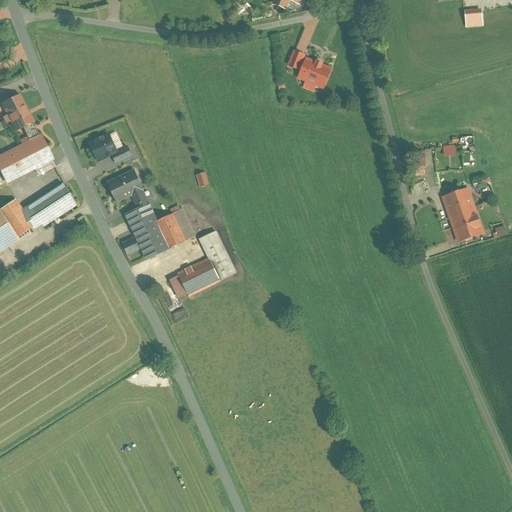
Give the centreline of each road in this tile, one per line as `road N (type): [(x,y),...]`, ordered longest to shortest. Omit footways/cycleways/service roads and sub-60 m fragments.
road 1 (unclassified): [(18,21),(50,16),(196,39),(348,11),(363,19),(423,261),(511,472)]
road 2 (unclassified): [(240,511),(77,173),(18,21)]
